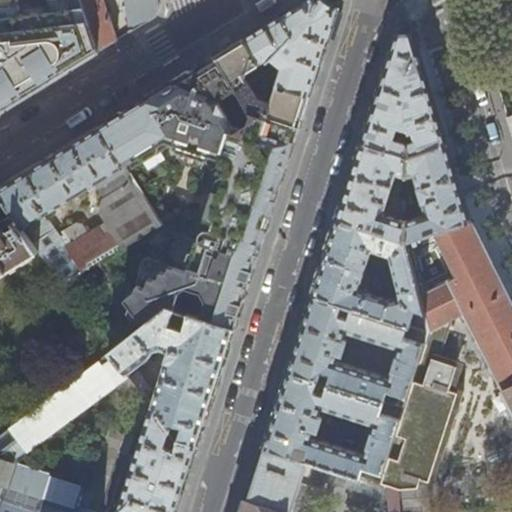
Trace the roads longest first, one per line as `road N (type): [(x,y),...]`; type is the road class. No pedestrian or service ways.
road 1 (residential): [(378,0),(207,511)]
road 2 (residential): [(0,150),(190,37)]
